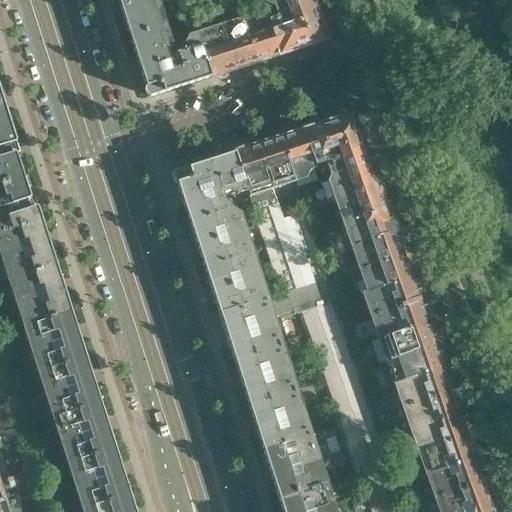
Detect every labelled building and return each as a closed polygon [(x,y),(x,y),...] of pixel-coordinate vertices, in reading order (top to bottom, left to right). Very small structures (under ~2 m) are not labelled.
[(161,27),(154,3),(159,2),(158,0),(132,0),(120,4),(130,37),(161,27)] [(316,15),(310,0),(286,0),(273,5),(273,6),(277,18),(270,20),(269,20),(273,31),(316,15)] [(326,40),(316,15),(273,31),(280,55),(326,40)] [(280,55),(273,31),(269,20),(270,20),(269,19),(266,17),(261,19),(258,17),(244,22),(257,62),(280,55)] [(257,62),(244,22),(221,29),(234,70),(257,62)] [(172,60),(171,57),(161,27),(130,37),(141,70),(172,60)] [(221,29),(198,37),(211,77),(234,70),(221,29)] [(211,77),(198,37),(197,33),(188,36),(184,46),(186,52),(178,55),(187,85),(211,77)] [(187,85),(178,55),(171,57),(172,60),(141,70),(149,97),(187,85)] [(0,132),(13,129),(8,115),(5,106),(0,107),(0,132)] [(361,141),(352,115),(305,130),(314,157),(361,141)] [(0,157),(16,153),(14,145),(18,144),(13,129),(0,132),(0,157)] [(314,157),(305,130),(282,138),(295,178),(309,173),(311,170),(315,169),(317,166),(314,157)] [(295,178),(282,138),(259,145),(272,186),(295,178)] [(369,164),(361,141),(314,157),(317,166),(321,164),(326,177),(326,179),(369,164)] [(311,236),(308,227),(303,213),(283,220),(272,186),(259,145),(235,153),(248,191),(248,193),(281,294),(263,300),(219,314),(226,337),(270,323),(297,314),(302,329),(305,337),(307,344),(317,375),(319,382),(327,405),(331,414),(337,427),(347,449),(357,471),(370,511),(385,511),(386,511),(405,505),(401,493),(398,486),(390,463),(388,458),(382,440),(374,418),(366,395),(367,395),(351,350),(335,304),(327,281),(325,276),(320,263),(319,259),(311,236)] [(0,183),(24,176),(19,162),(16,153),(0,157),(0,183)] [(248,191),(235,153),(212,160),(221,187),(223,194),(224,194),(231,192),(238,195),(248,191)] [(221,187),(212,160),(174,173),(182,200),(221,187)] [(377,186),(369,164),(326,179),(334,202),(377,186)] [(0,208),(31,198),(28,189),(24,176),(0,183),(0,208)] [(385,209),(377,186),(334,202),(342,225),(385,209)] [(232,209),(230,204),(226,202),(224,194),(223,194),(221,187),(182,200),(190,222),(232,209)] [(0,233),(42,220),(38,206),(37,205),(33,206),(31,198),(0,208),(0,233)] [(302,202),(293,205),(296,213),(305,210),(302,202)] [(241,231),(234,210),(232,209),(190,222),(197,245),(241,231)] [(394,232),(385,209),(342,225),(350,247),(394,232)] [(49,243),(46,234),(42,220),(0,233),(0,240),(5,257),(49,243)] [(318,233),(315,224),(308,227),(311,236),(318,233)] [(248,254),(241,231),(197,245),(204,268),(248,254)] [(402,255),(394,232),(350,247),(358,270),(402,255)] [(326,256),(318,233),(311,236),(319,259),(326,256)] [(57,266),(52,252),(49,243),(5,257),(13,280),(57,266)] [(255,277),(248,254),(204,268),(212,291),(255,277)] [(410,278),(402,255),(358,270),(366,293),(410,278)] [(330,274),(325,261),(320,263),(325,276),(330,274)] [(64,289),(61,279),(57,266),(13,280),(20,303),(64,289)] [(263,300),(255,277),(212,291),(219,314),(263,300)] [(418,300),(410,278),(366,293),(363,294),(371,317),(418,300)] [(342,302),(334,279),(327,281),(335,304),(342,302)] [(71,311),(67,298),(64,289),(20,303),(28,326),(71,311)] [(426,323),(418,300),(371,317),(379,340),(426,323)] [(360,346),(352,324),(344,301),(342,302),(335,304),(351,350),(360,346)] [(79,334),(76,325),(71,311),(28,326),(35,348),(79,334)] [(277,345),(270,323),(226,337),(234,359),(277,345)] [(434,346),(430,334),(426,323),(379,340),(387,362),(434,346)] [(305,337),(302,329),(295,331),(297,339),(305,337)] [(86,357),(82,343),(79,334),(35,348),(42,371),(86,357)] [(307,344),(305,337),(297,339),(300,347),(307,344)] [(13,356),(8,342),(0,344),(0,345),(4,358),(13,356)] [(285,368),(277,345),(234,359),(241,382),(285,368)] [(442,368),(434,346),(387,362),(395,385),(442,368)] [(20,378),(13,356),(4,358),(7,368),(12,381),(20,378)] [(93,380),(91,371),(86,357),(42,371),(50,394),(93,380)] [(12,381),(7,368),(0,370),(0,374),(3,384),(12,381)] [(292,391),(285,368),(241,382),(248,405),(292,391)] [(450,391),(442,368),(395,385),(403,408),(450,391)] [(319,382),(317,375),(309,377),(312,385),(319,382)] [(101,403),(96,389),(93,380),(50,394),(57,417),(101,403)] [(327,405),(319,382),(312,385),(319,408),(327,405)] [(299,414),(292,391),(248,405),(256,428),(299,414)] [(458,414),(450,391),(403,408),(411,430),(458,414)] [(22,414),(19,404),(17,397),(8,400),(14,417),(22,414)] [(31,412),(27,401),(19,404),(22,414),(22,415),(31,412)] [(108,426),(105,416),(101,403),(57,417),(64,440),(108,426)] [(30,438),(26,427),(22,415),(22,414),(14,417),(21,441),(30,438)] [(307,437),(299,414),(256,428),(263,451),(307,437)] [(392,437),(384,414),(374,418),(382,440),(392,437)] [(466,436),(458,414),(411,430),(419,453),(466,436)] [(116,448),(111,435),(108,426),(64,440),(72,463),(116,448)] [(329,455),(322,432),(307,437),(314,460),(329,455)] [(474,459),(466,436),(419,453),(427,475),(474,459)] [(314,460),(307,437),(263,451),(270,474),(314,460)] [(398,454),(392,437),(382,440),(388,458),(398,454)] [(33,449),(30,438),(21,441),(25,451),(33,449)] [(123,471),(120,462),(116,448),(72,463),(79,485),(123,471)] [(29,464),(27,457),(17,460),(19,467),(29,464)] [(407,482),(401,466),(407,464),(405,458),(390,463),(398,486),(407,482)] [(49,470),(46,459),(37,461),(41,472),(49,470)] [(482,482),(474,459),(427,475),(435,498),(482,482)] [(321,482),(314,460),(270,474),(278,497),(321,482)] [(45,485),(41,472),(37,461),(29,464),(36,487),(45,485)] [(57,493),(49,470),(41,472),(45,485),(48,495),(57,493)] [(130,494),(126,480),(123,471),(79,485),(86,508),(130,494)] [(308,511),(329,505),(321,482),(278,497),(282,511),(308,511)] [(467,511),(490,504),(482,482),(435,498),(439,511),(467,511)] [(52,508),(48,495),(45,485),(36,487),(44,511),(52,508)] [(419,504),(413,488),(401,493),(405,505),(406,508),(419,504)] [(136,511),(135,508),(130,494),(86,508),(87,511),(136,511)] [(0,511),(10,511),(7,511),(6,511),(2,498),(0,499),(0,511)]
